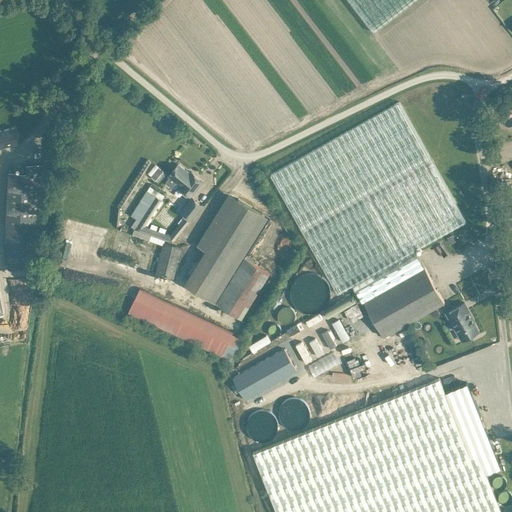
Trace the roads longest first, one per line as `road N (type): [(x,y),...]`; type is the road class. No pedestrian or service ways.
road 1 (unclassified): [(60,0),(101,51),(243,157),(430,75),(485,88)]
road 2 (unclassified): [(511,393),(476,133),(485,88)]
